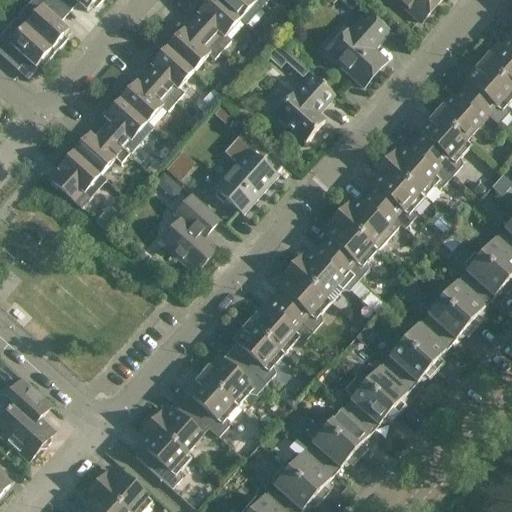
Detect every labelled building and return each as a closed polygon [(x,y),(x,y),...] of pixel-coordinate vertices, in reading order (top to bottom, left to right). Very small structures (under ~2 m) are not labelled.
[(34,0),(17,20),(56,55),(66,44),(62,41),(69,33),(60,25),(69,15),(52,0),(34,0)] [(52,0),(69,15),(78,5),(87,13),(93,6),(97,9),(105,0),(52,0)] [(241,21),(217,0),(211,0),(198,15),(210,26),(203,34),(223,53),(231,45),(225,39),(241,21)] [(263,9),(270,1),(269,0),(217,0),(241,21),(247,27),(263,9)] [(394,0),(421,24),(443,0),(394,0)] [(372,52),(388,34),(368,16),(352,33),(350,32),(328,57),(364,89),(386,64),(372,52)] [(17,20),(0,38),(0,57),(17,73),(27,62),(36,70),(42,63),(46,66),(56,55),(17,20)] [(183,31),(167,49),(194,73),(210,56),(183,31)] [(511,44),(509,41),(502,50),(499,47),(483,65),(511,91),(511,44)] [(194,73),(167,49),(151,67),(178,91),(194,73)] [(511,102),(511,91),(483,65),(467,83),(470,85),(462,94),(499,127),(509,115),(507,109),(511,102)] [(317,117),(335,97),(314,78),(296,98),(294,95),(274,116),(277,119),(277,123),(283,129),(288,128),(306,144),(325,123),(317,117)] [(136,84),(120,101),(147,125),(163,108),(169,113),(177,105),(156,86),(149,95),(136,84)] [(499,127),(462,94),(455,102),(452,99),(436,117),(471,149),(472,148),(466,143),(489,118),(498,127),(499,127)] [(120,101),(104,119),(108,123),(117,130),(109,138),(130,157),(153,131),(147,125),(120,101)] [(471,149),(436,117),(420,135),(423,137),(416,146),(452,179),(462,168),(460,161),(471,149)] [(236,164),(213,189),(244,217),(277,179),(261,164),(271,154),(246,131),(225,155),(236,164)] [(90,136),(74,154),(106,183),(107,183),(101,177),(117,160),(122,165),(130,157),(109,138),(102,147),(90,136)] [(452,179),(416,146),(408,154),(405,151),(398,160),(393,156),(385,165),(424,201),(436,188),(443,190),(452,179)] [(74,154),(58,171),(67,180),(59,188),(83,209),(106,183),(74,154)] [(424,201),(385,165),(376,175),(381,179),(373,187),(376,190),(369,198),(406,231),(415,220),(413,213),(424,201)] [(206,233),(217,221),(192,198),(175,217),(181,222),(160,246),(179,263),(182,259),(197,273),(194,276),(195,277),(218,251),(206,240),(206,233)] [(406,231),(369,198),(362,206),(359,203),(351,212),(347,208),(338,217),(378,253),(401,227),(405,231),(406,231)] [(511,213),(503,224),(507,228),(500,236),(511,247),(511,213)] [(378,253),(338,217),(330,227),(334,231),(327,239),(330,242),(322,250),(359,283),(369,272),(367,265),(378,253)] [(511,247),(500,236),(492,245),(487,241),(476,254),(511,286),(511,247)] [(359,283),(322,250),(315,258),(312,256),(305,264),(300,260),(292,269),(331,305),(332,304),(326,300),(337,288),(343,293),(349,294),(359,283)] [(461,279),(489,304),(501,292),(506,297),(511,290),(511,286),(476,254),(464,267),(469,271),(461,279)] [(331,305),(292,269),(283,279),(288,283),(280,291),(283,294),(276,302),(312,335),(322,324),(320,317),(331,305)] [(489,305),(489,304),(461,279),(453,288),(449,284),(437,297),(476,331),(484,322),(478,317),(489,305)] [(476,331),(437,297),(426,310),(430,314),(423,322),(451,348),(462,335),(467,340),(476,331)] [(312,335),(276,302),(269,310),(266,308),(250,326),(279,352),(302,327),(312,335)] [(451,348),(423,322),(415,331),(410,327),(399,340),(437,374),(445,365),(440,360),(451,348)] [(279,352),(250,326),(234,343),(237,346),(229,354),(266,387),(266,386),(257,378),(279,352)] [(437,374),(399,340),(387,352),(392,356),(384,365),(412,390),(424,378),(429,383),(437,374)] [(266,387),(229,354),(222,362),(219,360),(203,378),(238,409),(249,397),(256,398),(266,387)] [(412,390),(384,365),(376,374),(368,366),(357,379),(399,417),(407,408),(401,403),(412,390)] [(238,409),(203,378),(187,395),(190,398),(183,406),(219,439),(229,428),(227,422),(238,409)] [(399,417),(357,379),(345,392),(353,399),(346,408),(374,433),(385,421),(391,426),(399,417)] [(44,448),(55,436),(40,422),(51,410),(21,383),(7,399),(16,407),(10,413),(7,411),(5,414),(7,416),(0,424),(0,438),(29,464),(40,452),(40,448),(44,448)] [(219,439),(183,406),(175,415),(172,412),(165,420),(160,416),(152,426),(191,461),(192,461),(186,456),(209,431),(219,440),(219,439)] [(374,433),(346,408),(338,417),(330,409),(318,422),(360,460),(368,451),(363,446),(374,433)] [(360,460),(318,422),(307,435),(315,442),(307,451),(336,476),(347,464),(352,469),(360,460)] [(191,461),(152,426),(143,435),(148,439),(140,448),(143,451),(135,459),(172,492),(182,480),(180,474),(191,461)] [(336,476),(307,451),(299,460),(295,456),(284,468),(322,503),(330,494),(324,489),(336,476)] [(322,503),(284,468),(272,481),(277,485),(269,494),(289,511),(303,511),(308,507),(314,511),(322,503)] [(106,477),(97,487),(125,511),(145,511),(153,504),(118,473),(110,481),(106,477)] [(0,496),(9,487),(0,478),(0,496)] [(125,511),(97,487),(88,496),(93,500),(86,508),(88,511),(87,511),(125,511)] [(218,507),(228,495),(222,490),(212,501),(218,507)] [(289,511),(269,494),(261,502),(257,498),(245,511),(246,511),(289,511)]
